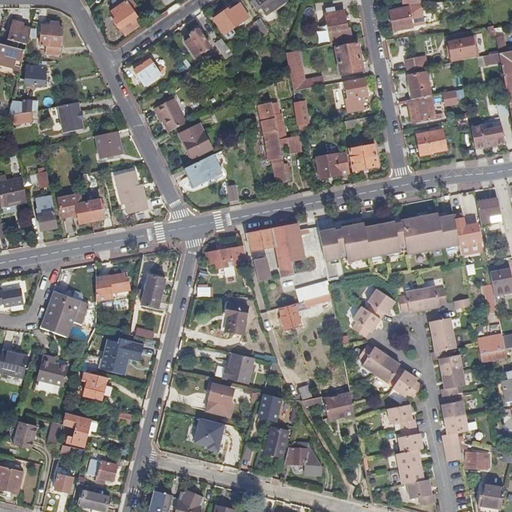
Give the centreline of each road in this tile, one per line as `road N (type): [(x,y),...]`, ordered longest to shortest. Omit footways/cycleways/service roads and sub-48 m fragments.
road 1 (residential): [(187,229),(193,246),(142,458)]
road 2 (tertiary): [(187,229),(403,187)]
road 3 (residential): [(142,458),(354,510)]
road 4 (residential): [(368,0),(403,187)]
road 5 (residential): [(102,61),(187,229)]
road 6 (tertiary): [(51,254),(187,229)]
